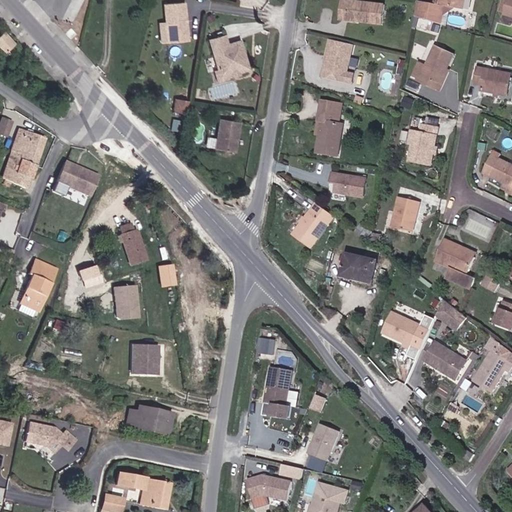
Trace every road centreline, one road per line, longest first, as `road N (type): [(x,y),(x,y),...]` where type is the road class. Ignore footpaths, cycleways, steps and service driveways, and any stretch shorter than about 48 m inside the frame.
road 1 (tertiary): [(236,243),(262,197),(292,0)]
road 2 (unclassified): [(264,272),(239,319),(210,511)]
road 3 (unknown): [(54,511),(75,478),(109,452),(217,467)]
road 4 (primary): [(115,112),(236,243)]
road 5 (primary): [(12,0),(115,112)]
road 6 (primary): [(391,416),(356,359),(297,308)]
road 7 (primary): [(297,308),(345,376),(391,416)]
road 8 (unknown): [(72,129),(24,257)]
road 9 (residential): [(115,112),(72,129),(0,85)]
road 10 (unknown): [(391,416),(397,379),(435,302)]
